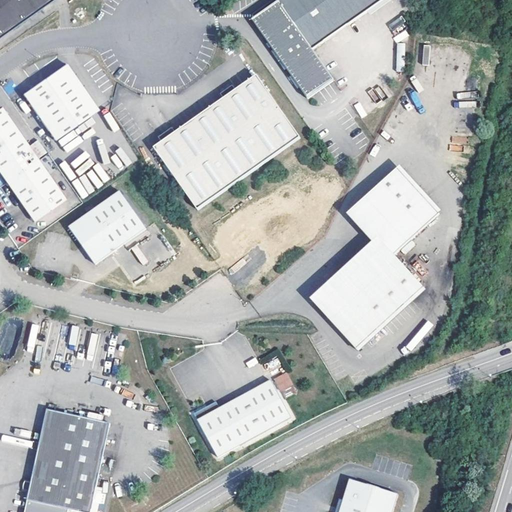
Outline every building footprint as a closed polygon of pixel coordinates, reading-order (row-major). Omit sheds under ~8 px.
[(0,0),(0,39),(55,0),(0,0)] [(314,50),(367,12),(384,0),(278,0),(279,1),(253,20),(260,31),(309,100),(335,80),(314,50)] [(391,0),(384,0),(367,12),(371,17),(393,2),(391,0)] [(98,108),(67,62),(38,82),(24,91),(55,137),(98,108)] [(301,138),(258,76),(155,147),(199,210),(301,138)] [(0,105),(0,174),(32,220),(65,198),(0,106),(0,105)] [(39,140),(31,144),(38,158),(46,153),(39,140)] [(327,317),(357,350),(425,289),(395,255),(440,214),(399,169),(354,210),(384,243),(332,290),(331,291),(331,292),(330,293),(330,294),(330,296),(330,297),(331,299),(332,300),(338,307),(327,317)] [(147,228),(122,191),(70,227),(96,264),(147,228)] [(316,305),(327,317),(338,307),(332,300),(331,299),(330,297),(330,296),(330,294),(330,293),(331,292),(331,291),(332,290),(316,305)] [(294,386),(288,374),(276,380),(283,392),(294,386)] [(220,459),(293,419),(273,382),(222,410),(221,409),(213,414),(212,412),(210,411),(208,411),(204,411),(196,415),(220,459)] [(221,409),(218,403),(204,411),(208,411),(210,411),(212,412),(213,414),(221,409)] [(93,511),(112,428),(50,413),(33,486),(28,485),(27,492),(32,493),(27,511),(93,511)] [(344,474),(333,511),(385,511),(393,487),(344,474)]
